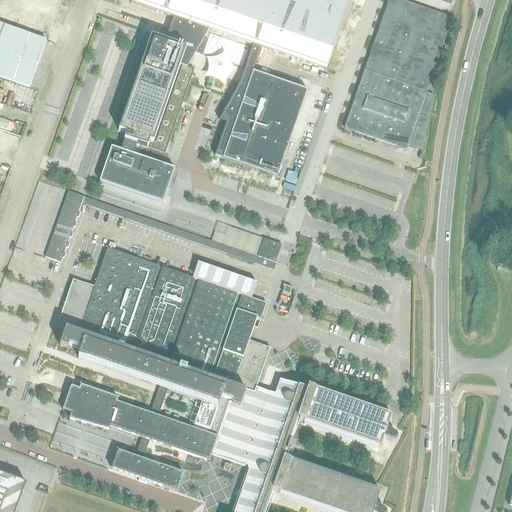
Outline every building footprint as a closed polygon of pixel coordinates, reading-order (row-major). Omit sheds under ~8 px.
[(52,0),(23,0),(20,10),(53,21),(60,2),(52,0)] [(325,71),(349,0),(132,0),(131,4),(163,15),(174,19),(171,27),(170,27),(169,27),(168,27),(167,28),(166,28),(166,29),(165,30),(165,31),(165,32),(165,33),(166,33),(166,34),(167,34),(167,35),(168,35),(165,42),(196,53),(202,55),(208,40),(204,39),(208,31),(253,46),(261,49),(325,71)] [(388,0),(364,71),(428,93),(452,18),(400,0),(388,0)] [(47,40),(53,21),(20,10),(13,28),(47,40)] [(0,77),(29,88),(38,64),(46,41),(0,24),(0,77)] [(165,154),(194,71),(187,68),(196,53),(165,42),(151,37),(119,131),(126,134),(139,138),(137,144),(165,154)] [(253,72),(261,49),(253,46),(240,83),(219,121),(226,123),(215,156),(223,159),(277,178),(307,91),(253,72)] [(433,95),(428,93),(364,71),(344,129),(407,150),(408,147),(421,150),(433,95)] [(0,127),(9,131),(13,122),(0,117),(0,127)] [(133,155),(137,144),(139,138),(126,134),(121,151),(111,147),(99,182),(163,204),(175,169),(133,155)] [(113,207),(96,201),(69,192),(45,258),(61,263),(67,248),(69,248),(70,244),(69,243),(71,238),(72,238),(74,234),(72,232),(74,227),(76,227),(77,223),(76,222),(78,217),(79,217),(81,213),(80,212),(82,204),(95,209),(111,214),(113,207)] [(264,239),(218,223),(212,241),(257,257),(264,239)] [(266,261),(276,264),(282,245),(264,239),(257,257),(266,261)] [(232,405),(239,408),(245,391),(254,394),(256,388),(270,349),(249,341),(257,319),(261,320),(266,304),(252,299),(257,284),(198,263),(193,278),(162,268),(162,269),(158,268),(159,267),(107,249),(97,278),(102,280),(98,289),(73,280),(57,327),(65,330),(60,346),(68,348),(69,345),(81,349),(78,358),(152,383),(159,386),(167,388),(199,399),(218,405),(221,397),(233,401),(232,405)] [(274,270),(276,264),(266,261),(264,267),(274,270)] [(290,295),(292,288),(285,286),(283,293),(290,295)] [(273,491),(284,458),(286,452),(292,454),(296,445),(290,443),(296,425),(298,419),(307,390),(280,380),(275,395),(256,388),(254,394),(245,391),(239,408),(232,405),(233,401),(221,397),(218,405),(199,399),(189,427),(203,432),(206,424),(218,428),(215,436),(218,437),(212,454),(245,465),(247,466),(248,468),(248,470),(248,472),(241,493),(234,511),(265,511),(269,503),(273,491)] [(157,416),(167,388),(159,386),(150,414),(117,402),(118,399),(81,386),(79,389),(71,387),(63,411),(71,414),(69,419),(109,431),(110,427),(141,438),(152,442),(209,462),(212,454),(218,437),(215,436),(218,428),(206,424),(203,432),(189,427),(157,416)] [(307,390),(298,419),(356,439),(355,441),(374,451),(376,446),(380,448),(384,438),(391,442),(393,442),(395,441),(397,439),(397,437),(397,435),(395,433),(387,429),(391,415),(308,387),(307,390)] [(151,463),(152,442),(141,438),(139,444),(132,442),(130,449),(137,451),(135,457),(117,451),(111,469),(177,492),(183,474),(151,463)] [(284,458),(273,491),(335,511),(385,511),(386,511),(384,509),(376,505),(380,492),(363,485),(364,483),(343,476),(342,478),(335,476),(336,474),(316,467),(315,469),(284,458)] [(0,511),(15,511),(26,484),(0,474),(0,511)] [(99,511),(69,501),(71,495),(60,492),(59,491),(51,511),(99,511)]
